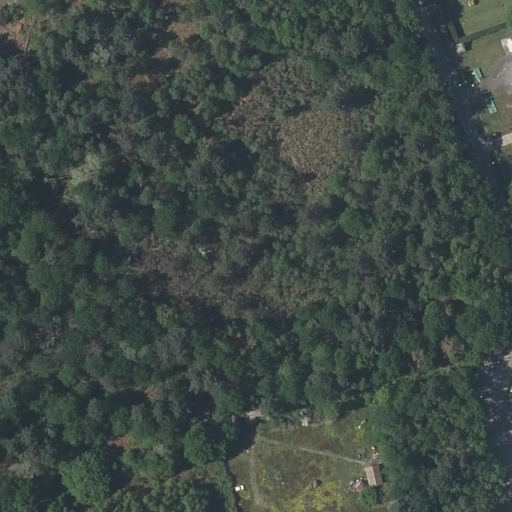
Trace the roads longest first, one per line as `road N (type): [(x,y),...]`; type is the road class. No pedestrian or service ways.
road 1 (residential): [(511,345),(213,424)]
road 2 (residential): [(511,216),(421,0)]
road 3 (unknown): [(474,355),(511,489)]
